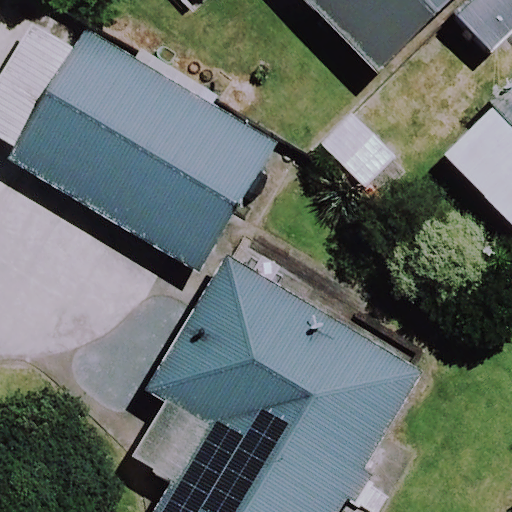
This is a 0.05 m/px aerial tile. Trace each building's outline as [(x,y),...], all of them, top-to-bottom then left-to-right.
[(451,0),(285,0),(371,83),(451,0)] [(29,32),(0,81),(0,150),(12,158),(5,170),(194,281),(268,155),(79,44),(72,57),(29,32)] [(511,84),(485,111),(511,138),(511,84)] [(472,172),(395,97),(357,137),(434,211),(472,172)] [(334,511),(414,382),(231,269),(151,401),(208,436),(161,511),(334,511)]
